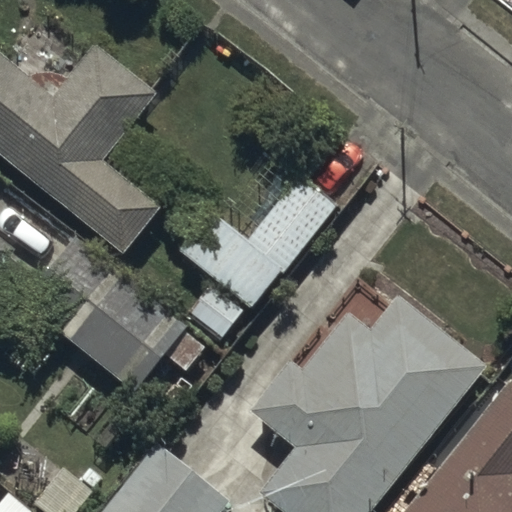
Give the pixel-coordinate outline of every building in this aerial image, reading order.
[(0,50),(0,150),(123,253),(160,208),(104,162),(159,96),(95,43),(53,95),(0,50)] [(338,206),(299,174),(248,234),(287,267),(338,206)] [(277,266),(210,211),(180,248),(246,303),(277,266)] [(187,326),(75,237),(23,303),(135,392),(187,326)] [(0,273),(17,253),(0,239),(0,273)] [(375,511),(487,368),(394,296),(368,330),(345,312),(302,368),(291,360),(249,413),(294,448),(259,493),(283,511),(375,511)] [(511,511),(511,384),(507,380),(409,511),(511,511)] [(223,511),(233,501),(163,441),(101,511),(223,511)]
